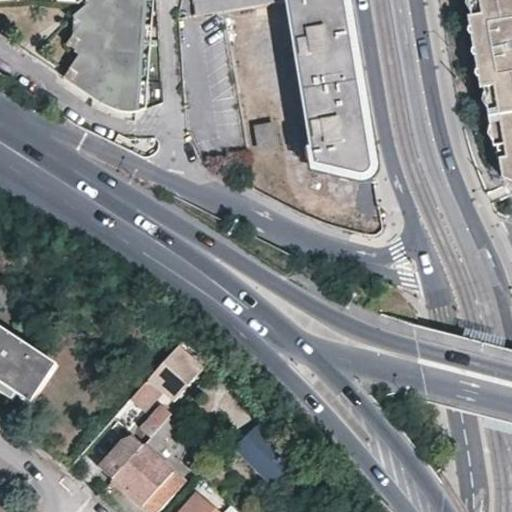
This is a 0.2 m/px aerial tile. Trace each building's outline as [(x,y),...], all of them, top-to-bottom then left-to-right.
[(144,0),(84,0),(84,5),(72,16),(73,16),(81,22),(72,34),(81,40),(75,49),(74,51),(78,54),(70,67),(78,73),(71,83),(80,88),(96,100),(98,97),(101,99),(100,102),(111,107),(121,111),(136,111),(139,81),(147,82),(149,65),(140,65),(141,39),(151,40),(152,23),(143,22),(144,0)] [(152,23),(153,0),(144,0),(143,22),(152,23)] [(289,1),(293,0),(193,0),(196,16),(289,1)] [(352,46),(344,0),(293,0),(289,1),(315,165),(363,175),(364,176),(370,172),(371,169),(372,165),(370,157),(352,46)] [(476,0),(467,0),(470,16),(479,15),(476,0)] [(511,0),(476,0),(479,15),(470,16),(475,46),(494,44),(492,49),(492,52),(494,55),(496,58),(477,61),(482,90),(491,89),(495,115),(486,116),(496,180),(499,182),(511,187),(511,0)] [(72,34),(81,22),(73,16),(72,34)] [(75,49),(81,40),(72,34),(66,44),(75,49)] [(149,65),(151,40),(141,39),(140,65),(149,65)] [(71,83),(78,73),(70,67),(63,77),(71,83)] [(146,108),(147,82),(139,81),(136,111),(146,108)] [(491,89),(482,90),(486,116),(495,115),(491,89)] [(276,146),(272,125),(255,127),(258,149),(276,146)] [(0,383),(32,405),(58,365),(0,325),(0,383)] [(205,367),(178,344),(145,382),(130,398),(115,415),(130,428),(145,410),(164,390),(176,400),(205,367)] [(152,437),(168,420),(174,412),(165,405),(148,424),(146,424),(143,428),(152,437)] [(116,478),(114,480),(151,511),(159,511),(186,481),(152,451),(174,426),(168,420),(152,437),(147,443),(116,478)] [(267,480),(285,459),(249,427),(231,448),(267,480)] [(147,443),(136,433),(124,438),(101,464),(116,478),(147,443)] [(217,511),(198,494),(182,511),(217,511)]
